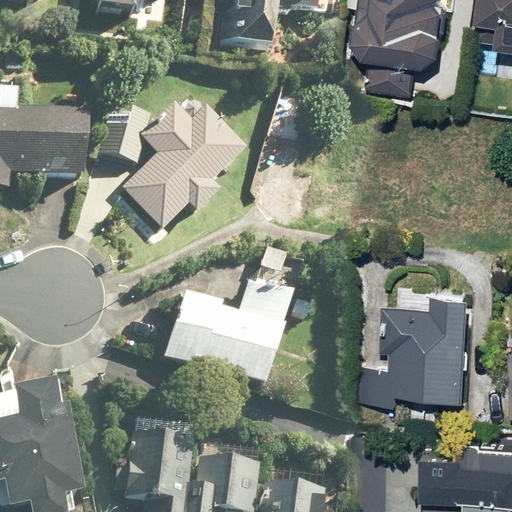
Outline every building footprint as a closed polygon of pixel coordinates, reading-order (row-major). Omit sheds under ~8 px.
[(100,0),(99,14),(139,18),(141,0),(100,0)] [(280,12),(324,14),(324,0),(234,0),(233,19),(218,18),(216,49),(277,53),(280,12)] [(449,45),(455,27),(456,0),(353,0),(353,3),(363,4),(360,32),(375,53),(435,58),(449,45)] [(511,0),(490,0),(489,16),(508,18),(506,40),(511,40),(511,0)] [(245,158),(194,105),(182,116),(175,109),(148,135),(151,119),(115,112),(105,164),(140,171),(145,148),(157,161),(125,191),(165,233),(189,211),(200,223),(225,200),(213,187),(245,158)] [(387,125),(368,123),(363,177),(411,181),(407,228),(463,233),(473,134),(430,130),(432,112),(388,108),(387,125)] [(0,111),(0,145),(94,153),(97,119),(0,111)] [(269,251),(262,271),(300,285),(307,265),(269,251)] [(309,322),(312,308),(297,304),(298,300),(248,285),(239,315),(182,298),(162,367),(266,397),(289,316),(309,322)] [(478,289),(437,288),(437,299),(385,298),(383,348),(394,348),(393,361),(368,361),(367,400),(403,401),(404,390),(476,392),(478,289)] [(64,413),(60,387),(14,394),(15,397),(0,399),(0,486),(7,486),(10,511),(69,511),(68,502),(85,500),(72,412),(64,413)] [(257,511),(260,470),(205,467),(204,477),(190,476),(193,425),(129,422),(124,509),(142,510),(141,511),(257,511)] [(511,511),(511,433),(495,433),(495,429),(471,428),(471,439),(432,438),(430,491),(430,498),(429,511),(511,511)] [(329,511),(330,495),(262,491),(260,511),(329,511)]
